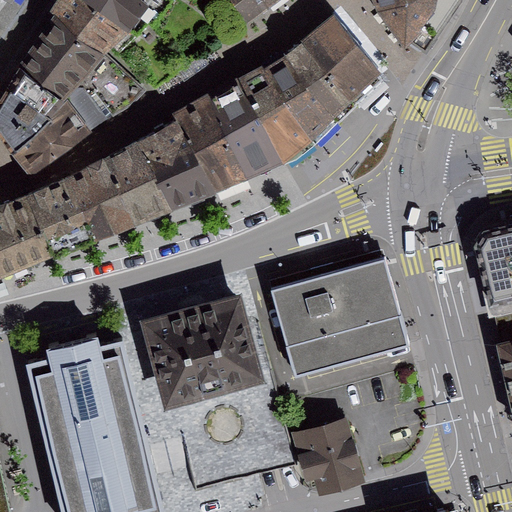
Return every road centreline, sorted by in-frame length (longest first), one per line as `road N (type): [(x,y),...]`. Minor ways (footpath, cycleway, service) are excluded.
road 1 (residential): [(0,322),(420,188)]
road 2 (primary): [(489,468),(420,188)]
road 3 (primary): [(420,188),(420,148),(432,112),(496,0)]
road 4 (residential): [(489,468),(306,511)]
